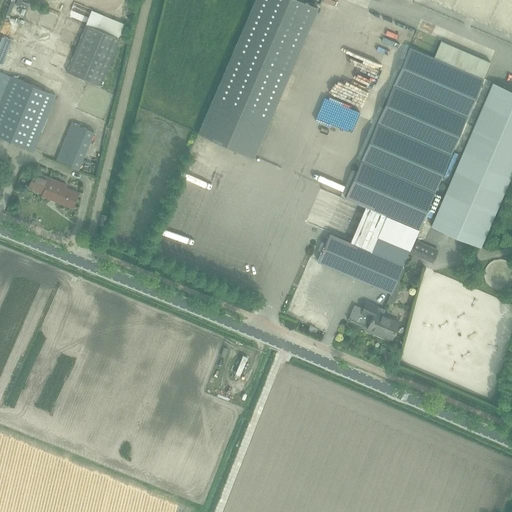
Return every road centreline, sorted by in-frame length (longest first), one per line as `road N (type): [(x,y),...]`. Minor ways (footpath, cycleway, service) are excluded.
road 1 (tertiary): [(511,442),(82,263)]
road 2 (unclassified): [(82,263),(147,0)]
